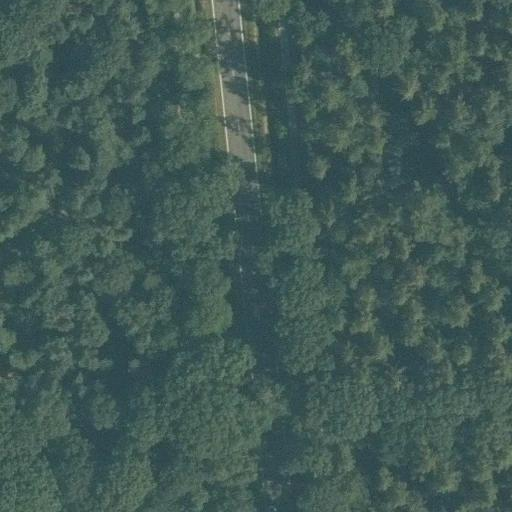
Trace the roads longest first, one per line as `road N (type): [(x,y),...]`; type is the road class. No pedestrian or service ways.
road 1 (primary): [(279,511),(227,0)]
road 2 (track): [(267,403),(511,377)]
road 3 (track): [(210,404),(0,429)]
